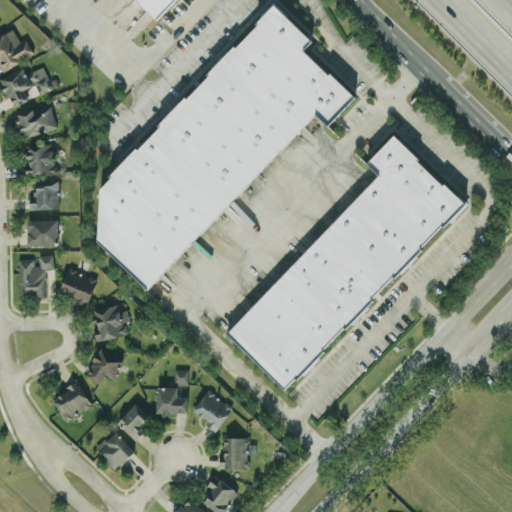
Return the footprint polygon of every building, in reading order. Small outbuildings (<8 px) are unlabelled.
[(174,0),(139,0),(158,17),(174,0)] [(274,5),(105,182),(98,238),(149,287),(316,123),(325,131),(356,95),(306,51),(315,41),(274,5)] [(25,38),(20,41),(12,28),(0,35),(0,67),(2,72),(34,52),(25,38)] [(22,67),(0,77),(0,80),(12,104),(30,95),(26,88),(35,84),(39,93),(53,86),(43,65),(26,74),(22,67)] [(51,104),(16,112),(22,137),(56,128),(51,104)] [(395,135),(369,163),(379,174),(228,332),(288,393),(467,202),(447,185),(395,135)] [(54,143),(26,144),(26,174),(55,173),(54,143)] [(59,178),(36,179),(36,193),(29,193),(30,209),(59,208),(59,178)] [(27,243),(58,244),(58,219),(28,219),(27,243)] [(17,258),(18,296),(47,296),(46,269),(54,268),(53,254),(37,254),(37,258),(17,258)] [(97,277),(68,266),(59,290),(75,296),(73,300),(87,305),(97,277)] [(94,308),(98,339),(127,335),(125,321),(128,321),(126,304),(94,308)] [(100,383),(105,373),(114,378),(123,359),(99,348),(86,375),(100,383)] [(188,383),(188,369),(174,369),(174,383),(188,383)] [(92,404),(77,381),(51,398),(66,421),(92,404)] [(157,386),(156,412),(187,413),(187,396),(177,396),(177,387),(157,386)] [(193,410),(207,419),(204,423),(216,431),(233,406),(207,389),(193,410)] [(149,415),(135,402),(117,422),(135,439),(145,429),(141,424),(149,415)] [(116,468),(134,451),(115,430),(96,448),(116,468)] [(248,468),(249,437),(224,437),(224,454),(219,454),(219,467),(248,468)] [(240,493),(214,474),(207,485),(212,489),(203,502),(217,511),(224,511),(228,507),(229,507),(240,493)] [(206,511),(189,496),(174,511),(206,511)]
